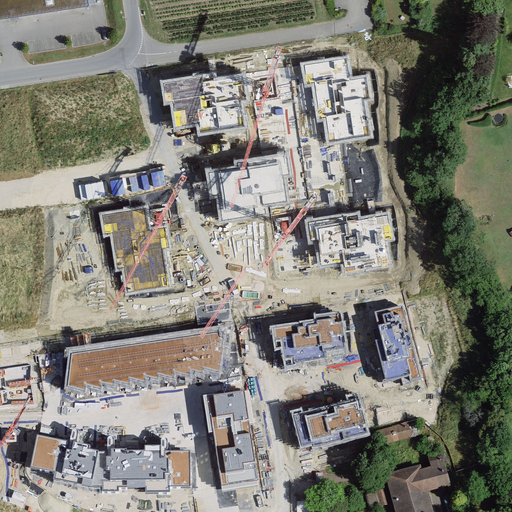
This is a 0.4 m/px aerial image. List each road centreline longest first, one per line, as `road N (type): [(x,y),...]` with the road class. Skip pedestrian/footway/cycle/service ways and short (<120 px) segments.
road 1 (residential): [(132,56),(266,377),(283,511)]
road 2 (unclassified): [(132,56),(360,25),(356,0)]
road 3 (unclassified): [(0,78),(132,56)]
